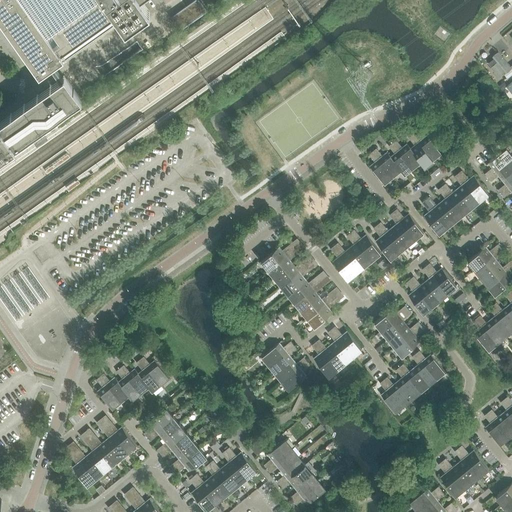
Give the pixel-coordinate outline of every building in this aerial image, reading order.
[(123,27),(124,26),(127,27),(128,28),(150,13),(140,0),(0,0),(0,15),(39,71),(116,17),(123,27)] [(181,31),(208,11),(203,4),(200,0),(193,0),(170,16),(175,24),(181,31)] [(142,48),(137,42),(101,68),(96,67),(91,68),(89,72),(87,77),(86,80),(95,91),(146,54),(142,48)] [(498,53),(491,58),(505,75),(511,69),(498,53)] [(0,157),(82,100),(64,76),(0,121),(0,157)] [(427,134),(422,138),(416,131),(412,134),(433,159),(441,152),(427,134)] [(425,166),(433,159),(412,134),(409,137),(415,144),(410,147),(407,143),(421,161),(425,166)] [(407,143),(402,147),(396,140),(393,143),(413,167),(421,161),(407,143)] [(405,174),(413,167),(393,143),(389,146),(395,153),(391,156),(387,151),(387,152),(401,169),(405,174)] [(387,152),(382,155),(376,148),(373,151),(393,176),(401,169),(387,152)] [(488,177),(511,157),(511,155),(506,148),(488,162),(492,167),(485,173),(488,177)] [(385,183),(393,176),(373,151),(369,154),(375,161),(370,165),(385,183)] [(502,179),(511,170),(511,157),(488,177),(491,181),(498,175),(502,179)] [(439,167),(431,174),(434,178),(442,171),(439,167)] [(473,175),(469,178),(462,170),(458,173),(479,199),(488,192),(473,175)] [(501,193),(511,184),(511,170),(502,179),(505,183),(498,189),(501,193)] [(471,206),(479,199),(458,173),(454,176),(461,184),(457,188),(471,206)] [(457,188),(452,191),(446,183),(442,186),(463,212),(471,206),(457,188)] [(511,191),(511,184),(501,193),(504,197),(511,191)] [(455,219),(463,212),(442,186),(438,189),(445,197),(441,201),(455,219)] [(441,201),(436,204),(429,196),(426,199),(447,225),(455,219),(441,201)] [(439,232),(447,225),(426,199),(422,202),(429,210),(424,214),(439,232)] [(409,213),(404,217),(397,209),(394,212),(415,238),(423,231),(409,213)] [(407,244),(415,238),(394,212),(390,215),(397,223),(392,226),(407,244)] [(392,226),(388,230),(381,222),(377,224),(399,251),(407,244),(392,226)] [(390,258),(399,251),(377,224),(374,228),(380,236),(376,240),(390,258)] [(366,234),(361,237),(354,229),(351,232),(372,259),(380,252),(366,234)] [(364,265),(372,259),(351,232),(347,235),(354,243),(350,247),(364,265)] [(350,247),(345,251),(338,242),(335,245),(356,271),(364,265),(350,247)] [(293,248),(290,244),(282,250),(279,246),(261,261),(268,269),(293,248)] [(475,269),(501,247),(498,244),(490,251),(486,246),(468,261),(475,269)] [(348,278),(356,271),(335,245),(331,248),(338,257),(333,260),(348,278)] [(504,251),(501,247),(475,269),(481,277),(499,263),(495,258),(504,251)] [(297,253),(294,249),(293,248),(268,269),(275,277),(293,262),(290,259),(297,253)] [(390,265),(385,259),(378,264),(383,270),(390,265)] [(281,285),(307,265),(303,260),(296,266),(293,262),(275,277),(281,285)] [(488,285),(511,265),(511,260),(503,267),(499,263),(481,277),(488,285)] [(442,268),(437,272),(430,263),(426,266),(448,293),(456,286),(442,268)] [(310,269),(307,265),(281,285),(288,293),(306,279),(303,275),(310,269)] [(511,278),(509,274),(511,271),(511,265),(488,285),(495,294),(511,279),(511,278)] [(440,299),(448,293),(426,266),(422,269),(429,278),(425,281),(440,299)] [(294,301),(319,281),(316,276),(309,282),(306,279),(288,293),(294,301)] [(425,281),(421,285),(414,276),(410,279),(432,305),(440,299),(425,281)] [(423,312),(432,305),(410,279),(406,282),(413,291),(409,295),(423,312)] [(323,286),(320,281),(319,281),(294,301),(301,309),(319,295),(316,291),(323,286)] [(464,291),(454,299),(456,303),(467,295),(464,291)] [(332,297),(329,292),(322,298),(319,295),(301,309),(307,317),(332,297)] [(336,302),(333,297),(332,297),(307,317),(314,326),(332,311),(329,307),(336,302)] [(511,312),(507,306),(502,309),(496,302),(493,305),(504,318),(511,328),(511,312)] [(511,331),(511,328),(504,318),(493,305),(489,308),(495,315),(491,319),(505,337),(511,331)] [(382,330),(408,309),(405,306),(397,312),(393,308),(375,322),(382,330)] [(402,320),(411,313),(408,309),(382,330),(388,338),(406,324),(402,320)] [(491,319),(486,322),(480,315),(477,318),(488,332),(497,343),(505,337),(491,319)] [(497,343),(488,332),(477,318),(473,321),(479,328),(474,332),(489,350),(497,343)] [(395,346),(421,325),(418,322),(410,329),(406,324),(388,338),(395,346)] [(415,336),(424,329),(421,325),(395,346),(402,355),(419,341),(415,336)] [(342,335),(340,332),(335,326),(332,329),(334,332),(353,356),(362,349),(347,331),(342,335)] [(353,356),(334,332),(332,329),(328,332),(335,341),(331,345),(345,362),(353,356)] [(331,345),(326,348),(319,339),(316,342),(337,369),(345,362),(331,345)] [(268,365),(294,345),(290,341),(283,347),(280,342),(262,357),(268,365)] [(328,376),(337,369),(316,342),(312,346),(319,354),(314,358),(328,376)] [(289,354),(296,348),(294,345),(268,365),(275,373),(293,359),(289,354)] [(430,354),(426,358),(420,351),(416,354),(436,378),(444,372),(430,354)] [(428,385),(436,378),(416,354),(413,357),(419,364),(414,368),(428,385)] [(155,360),(150,364),(144,356),(140,359),(161,384),(169,377),(155,360)] [(282,381),(307,361),(304,357),(297,363),(293,359),(275,373),(282,381)] [(152,391),(161,384),(140,359),(137,362),(143,369),(139,373),(138,373),(149,386),(148,386),(152,391)] [(303,370),(310,364),(307,361),(282,381),(288,389),(306,375),(303,370)] [(414,368),(410,371),(404,364),(400,367),(420,392),(428,385),(414,368)] [(135,368),(130,372),(124,365),(120,368),(141,393),(148,386),(149,386),(138,373),(139,373),(135,368)] [(412,398),(420,392),(400,367),(397,370),(402,377),(398,381),(412,398)] [(132,400),(141,393),(120,368),(117,371),(123,378),(119,381),(118,381),(129,395),(129,396),(132,400)] [(115,377),(110,381),(104,373),(100,376),(121,401),(128,395),(129,396),(129,395),(118,381),(119,381),(115,377)] [(113,408),(121,401),(100,376),(97,379),(103,386),(98,390),(113,408)] [(398,381),(393,384),(388,377),(384,380),(404,405),(412,398),(398,381)] [(396,411),(404,405),(384,380),(381,383),(386,390),(382,394),(396,411)] [(511,424),(511,408),(504,399),(501,402),(507,409),(502,413),(511,424)] [(147,437),(174,415),(167,407),(149,421),(153,426),(144,433),(147,437)] [(511,424),(502,413),(498,416),(492,409),(488,412),(504,431),(509,437),(511,434),(511,424)] [(509,437),(504,431),(488,412),(485,415),(491,422),(486,426),(500,444),(509,437)] [(163,438),(180,423),(174,415),(147,437),(150,440),(159,433),(163,438)] [(122,427),(118,430),(112,422),(107,426),(128,451),(136,444),(122,427)] [(160,453),(187,431),(180,423),(163,438),(166,442),(157,449),(160,453)] [(120,458),(128,451),(107,426),(103,429),(109,437),(106,440),(120,458)] [(175,454),(193,439),(187,431),(160,453),(163,456),(172,449),(175,454)] [(106,440),(102,443),(96,435),(91,439),(112,464),(120,458),(106,440)] [(104,471),(112,464),(91,439),(87,443),(93,450),(89,453),(104,471)] [(173,469),(200,447),(193,439),(175,454),(179,458),(171,465),(173,469)] [(257,454),(264,448),(257,439),(250,445),(257,454)] [(267,468),(292,448),(285,439),(268,454),(272,458),(264,464),(267,468)] [(214,450),(220,445),(217,441),(211,447),(214,450)] [(474,450),(469,453),(462,445),(458,448),(480,474),(488,467),(474,450)] [(189,470),(207,456),(200,447),(173,469),(176,472),(185,465),(189,470)] [(241,452),(236,456),(229,447),(226,450),(247,476),(255,469),(241,452)] [(281,470),(299,456),(292,448),(267,468),(270,472),(278,466),(281,470)] [(472,481),(480,474),(458,448),(455,451),(462,459),(457,463),(472,481)] [(89,453),(86,456),(80,449),(75,452),(96,477),(104,471),(89,453)] [(239,483),(247,476),(226,450),(222,453),(229,461),(224,465),(239,483)] [(88,484),(96,477),(75,452),(71,456),(77,463),(73,466),(88,484)] [(280,484),(306,464),(299,456),(281,470),(285,475),(277,481),(280,484)] [(457,463),(453,466),(446,458),(442,461),(464,487),(472,481),(457,463)] [(224,465),(220,469),(213,460),(210,463),(231,489),(239,483),(224,465)] [(455,494),(464,487),(442,461),(439,464),(445,472),(441,476),(455,494)] [(223,496),(231,489),(210,463),(206,466),(213,474),(208,478),(223,496)] [(294,486),(312,472),(306,464),(280,484),(283,488),(291,482),(294,486)] [(293,500),(319,480),(312,472),(294,486),(298,491),(291,497),(293,500)] [(208,478),(204,482),(197,473),(194,476),(215,502),(223,496),(208,478)] [(207,509),(215,502),(194,476),(193,477),(190,479),(197,488),(192,491),(207,509)] [(324,489),(325,488),(319,480),(293,500),(296,504),(300,501),(304,506),(309,502),(311,505),(326,492),(324,489)] [(503,504),(511,496),(511,482),(496,496),(503,504)] [(416,510),(441,490),(438,486),(431,492),(427,487),(409,502),(416,510)] [(437,499),(444,493),(441,490),(416,510),(417,511),(430,511),(441,504),(437,499)] [(160,511),(149,498),(145,501),(139,494),(135,497),(146,511),(160,511)] [(511,496),(503,504),(509,511),(511,510),(511,496)] [(133,511),(146,511),(135,497),(130,501),(136,509),(133,511)] [(446,511),(454,506),(451,502),(444,508),(441,504),(430,511),(446,511)]
